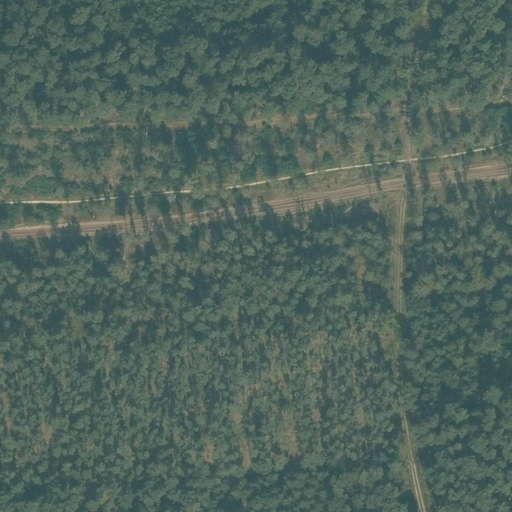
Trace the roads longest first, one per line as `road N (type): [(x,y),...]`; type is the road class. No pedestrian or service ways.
road 1 (track): [(511,168),(213,217),(0,233)]
road 2 (track): [(406,161),(404,362),(426,511)]
road 3 (track): [(426,0),(406,161)]
